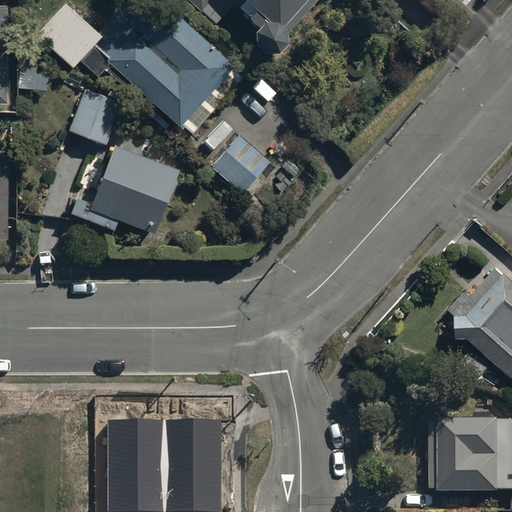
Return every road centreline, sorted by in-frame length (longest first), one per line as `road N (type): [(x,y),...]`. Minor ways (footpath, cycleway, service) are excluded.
road 1 (residential): [(271,318),(329,275),(511,71)]
road 2 (residential): [(0,327),(231,326),(271,318)]
road 3 (residential): [(300,511),(299,435),(271,318)]
